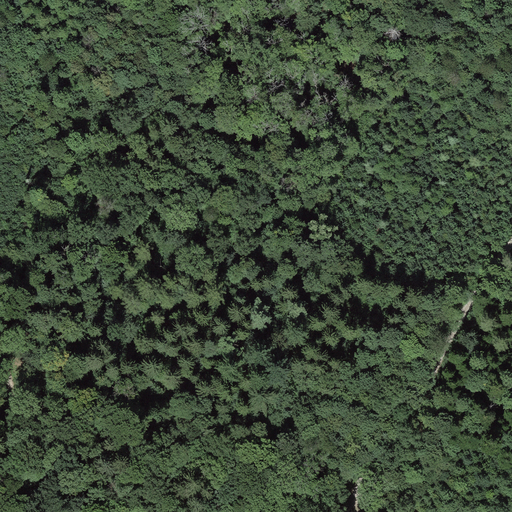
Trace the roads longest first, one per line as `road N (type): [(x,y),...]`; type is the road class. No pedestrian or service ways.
road 1 (track): [(348,511),(511,245)]
road 2 (track): [(0,360),(12,381),(18,436),(7,511)]
